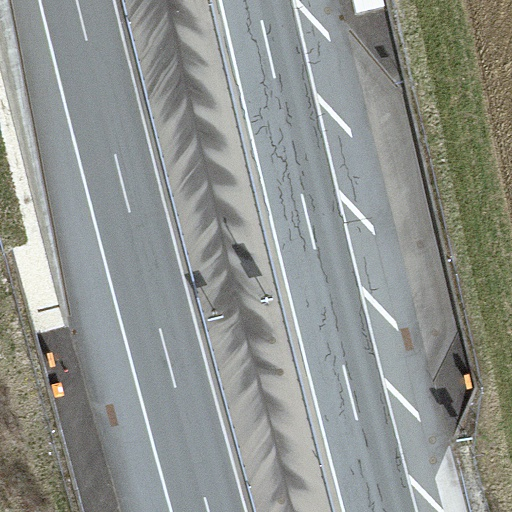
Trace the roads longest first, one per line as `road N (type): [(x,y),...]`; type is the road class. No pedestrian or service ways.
road 1 (motorway): [(77,0),(209,511)]
road 2 (motorway): [(383,511),(262,0)]
